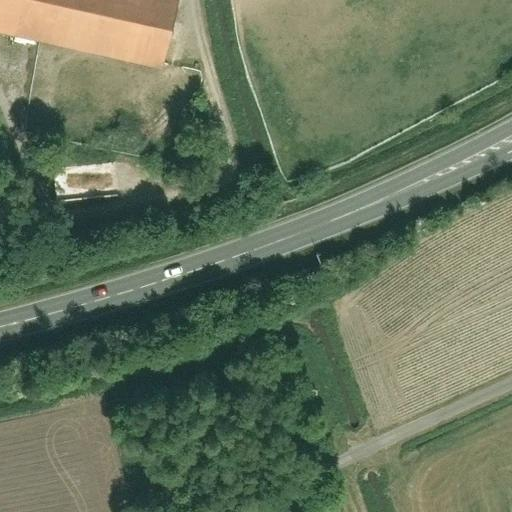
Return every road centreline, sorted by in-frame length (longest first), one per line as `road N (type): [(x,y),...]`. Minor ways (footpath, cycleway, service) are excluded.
road 1 (primary): [(0,330),(287,241),(511,142)]
road 2 (residential): [(511,383),(245,511)]
